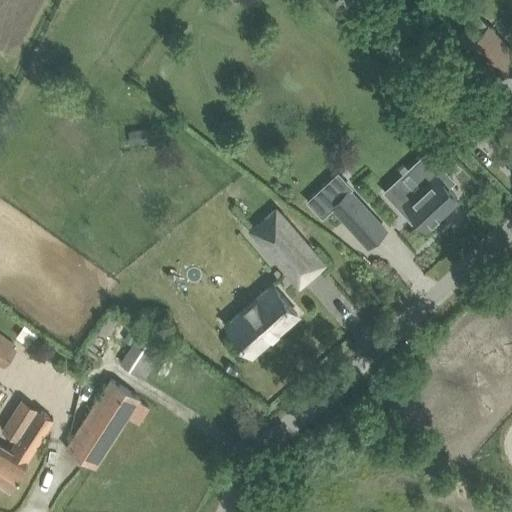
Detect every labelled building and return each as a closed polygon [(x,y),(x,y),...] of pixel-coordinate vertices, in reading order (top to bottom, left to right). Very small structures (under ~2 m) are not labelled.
[(477,14),(455,34),(465,45),(468,43),(487,25),(477,14)] [(500,76),(511,64),(511,51),(487,25),(468,43),(478,54),(471,61),(483,73),(490,66),(500,76)] [(417,195),(406,205),(417,217),(426,226),(457,198),(446,187),(453,180),(427,151),(408,169),(421,183),(413,191),(417,195)] [(329,180),(307,200),(322,217),(333,207),(356,232),(374,216),(350,190),(345,185),(339,191),(329,180)] [(301,288),(326,266),(275,206),(249,228),(286,272),(301,288)] [(255,299),(226,324),(232,330),(239,338),(252,353),(298,314),(285,299),(272,284),(255,299)] [(22,328),(17,336),(29,345),(35,337),(22,328)] [(140,331),(120,361),(144,377),(163,347),(140,331)] [(0,364),(4,367),(16,350),(12,348),(10,347),(13,343),(0,332),(0,364)] [(139,424),(150,407),(139,399),(140,397),(111,378),(66,447),(95,466),(128,416),(139,424)] [(0,482),(10,488),(54,419),(23,399),(3,430),(17,439),(11,450),(0,443),(0,482)]
